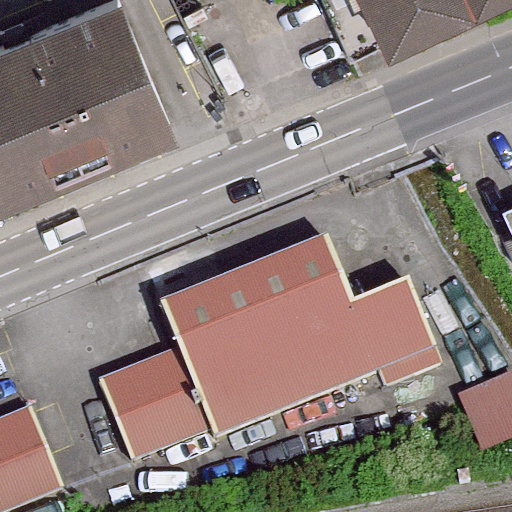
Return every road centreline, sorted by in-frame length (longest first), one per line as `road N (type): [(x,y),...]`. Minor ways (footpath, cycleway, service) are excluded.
road 1 (primary): [(0,277),(511,68)]
road 2 (unknown): [(204,147),(135,0)]
